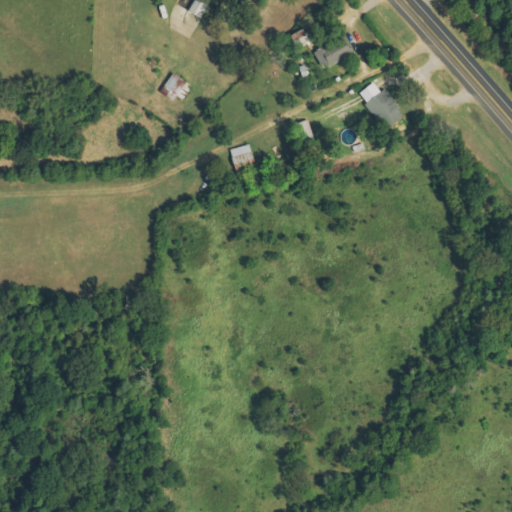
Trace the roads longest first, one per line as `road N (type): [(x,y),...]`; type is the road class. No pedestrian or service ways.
road 1 (residential): [(511,325),(227,511)]
road 2 (primary): [(511,121),(406,0)]
